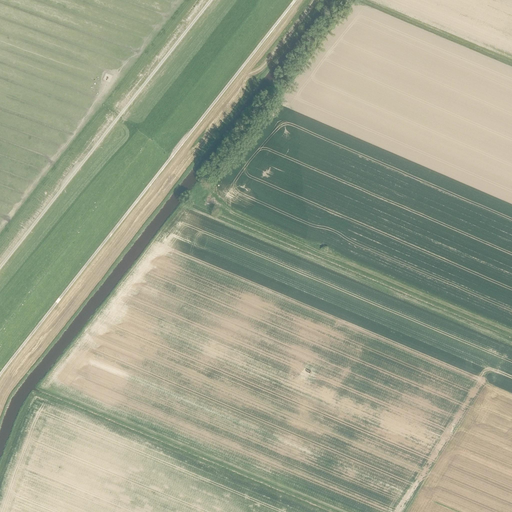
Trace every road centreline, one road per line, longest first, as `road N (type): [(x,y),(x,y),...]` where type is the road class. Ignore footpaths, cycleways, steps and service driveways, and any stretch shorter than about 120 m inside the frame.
road 1 (track): [(295,0),(0,374)]
road 2 (track): [(0,266),(210,0)]
road 3 (track): [(511,332),(208,203)]
